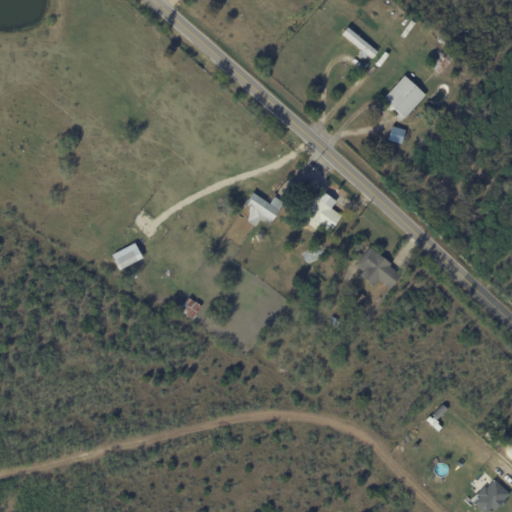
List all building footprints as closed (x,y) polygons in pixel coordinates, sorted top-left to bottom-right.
[(347,28),(378,52),(373,59),(369,56),(366,60),(358,54),(361,49),(342,34),(347,28)] [(455,58),(441,75),(430,65),(440,54),(445,59),(450,53),(455,58)] [(423,93),(426,96),(402,123),(396,117),(399,114),(394,110),(392,113),(387,108),(389,105),(383,100),(404,76),(423,93)] [(268,204),(269,205),(274,197),(284,203),(269,226),(260,220),(255,228),(238,217),(233,224),(226,219),(235,206),(241,210),(252,194),(268,204)] [(316,195),(322,200),(320,202),(342,216),(330,234),(321,227),(318,231),(305,222),(312,212),(305,207),(314,194),(316,195)] [(178,215),(198,229),(186,245),(167,232),(174,222),(173,222),(178,215)] [(324,248),(327,257),(307,265),(302,254),(323,246),(324,248)] [(137,261),(119,271),(111,258),(130,248),(137,261)] [(391,265),(389,267),(401,276),(391,290),(378,281),(374,287),(362,278),(368,269),(359,263),(370,249),(391,264),(391,265)] [(359,293),(365,298),(360,305),(354,300),(359,293)] [(179,311),(192,319),(200,305),(187,297),(179,311)] [(333,317),(341,322),(338,327),(330,322),(333,317)] [(448,411),(438,420),(433,415),(444,406),(448,411)] [(503,433),(508,438),(505,442),(499,437),(503,433)] [(495,511),(492,509),(489,511),(481,511),(473,505),(479,498),(477,496),(484,487),(487,490),(494,481),(510,495),(504,501),(507,503),(502,508),(500,506),(495,511)]
